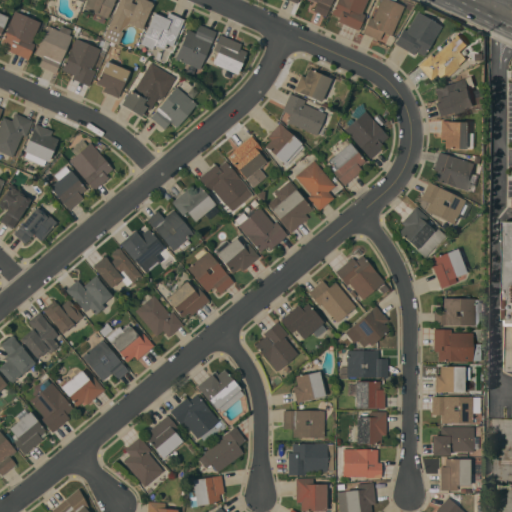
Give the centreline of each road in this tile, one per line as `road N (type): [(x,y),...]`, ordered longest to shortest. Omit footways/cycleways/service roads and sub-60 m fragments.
road 1 (residential): [(406,176),(78,456),(1,511)]
road 2 (residential): [(292,36),(256,100),(0,317)]
road 3 (residential): [(351,221),(392,250),(416,314),(412,494)]
road 4 (residential): [(406,176),(414,126),(396,86),(211,0)]
road 5 (residential): [(166,180),(95,119),(0,77)]
road 6 (residential): [(222,334),(258,376),(266,404),(264,496)]
